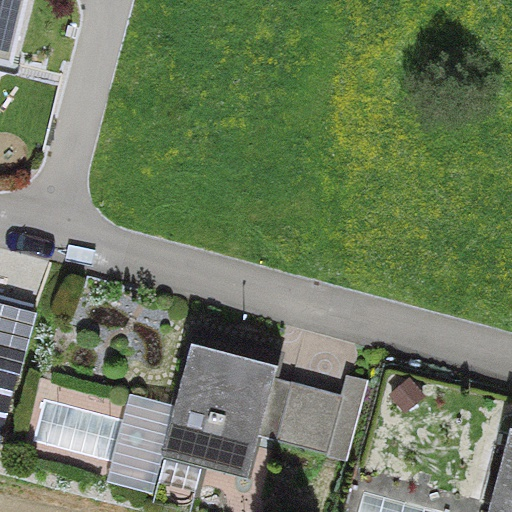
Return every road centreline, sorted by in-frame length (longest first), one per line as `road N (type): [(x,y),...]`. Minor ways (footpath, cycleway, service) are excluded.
road 1 (residential): [(511,357),(51,233)]
road 2 (residential): [(111,0),(51,233)]
